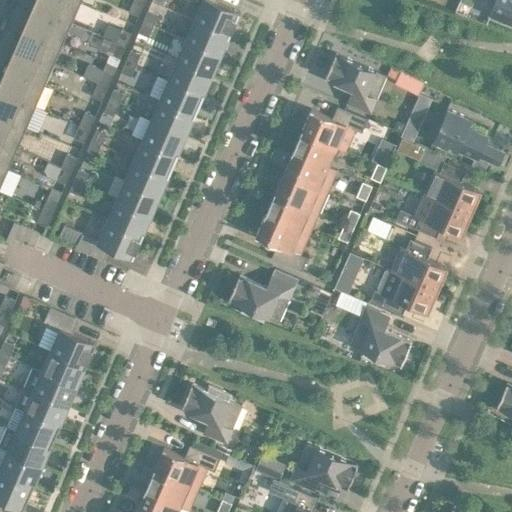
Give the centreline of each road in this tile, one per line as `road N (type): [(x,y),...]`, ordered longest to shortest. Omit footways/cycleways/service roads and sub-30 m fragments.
road 1 (residential): [(165,317),(305,0)]
road 2 (residential): [(396,511),(511,240)]
road 3 (residential): [(77,511),(165,317)]
road 4 (residential): [(165,317),(7,251)]
